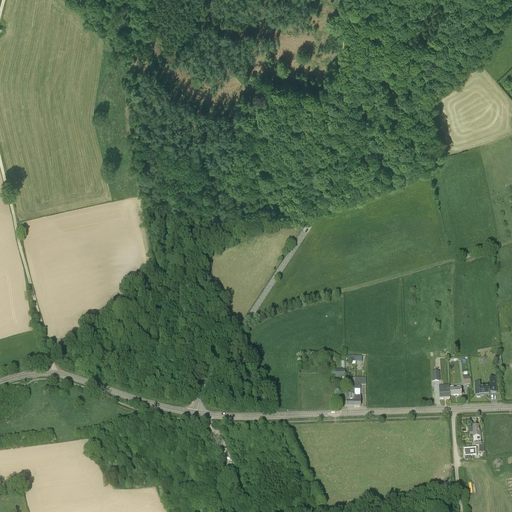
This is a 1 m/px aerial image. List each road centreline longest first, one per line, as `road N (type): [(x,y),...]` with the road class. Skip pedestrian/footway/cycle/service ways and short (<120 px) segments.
road 1 (unclassified): [(197,413),(214,370),(455,0)]
road 2 (tertiary): [(511,407),(197,413)]
road 3 (track): [(511,243),(245,323)]
road 4 (track): [(52,373),(0,160)]
road 5 (tertiary): [(0,382),(52,373),(197,413)]
